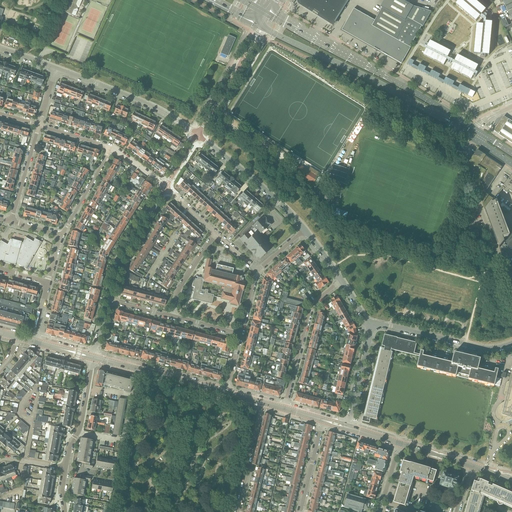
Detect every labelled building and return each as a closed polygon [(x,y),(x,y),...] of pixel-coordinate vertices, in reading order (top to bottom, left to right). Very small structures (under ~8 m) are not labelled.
[(67,0),(63,11),(71,15),(73,10),(77,8),(76,5),(77,0),(67,0)] [(301,0),(302,3),(301,5),(333,25),(348,0),(301,0)] [(423,27),(431,12),(413,6),(402,0),(384,0),(380,7),(382,8),(375,20),(354,9),(342,30),(402,64),(411,47),(411,46),(422,26),(423,27)] [(461,0),(459,0),(456,4),(476,21),(480,16),(461,0)] [(474,0),(464,0),(481,15),(486,10),(474,0)] [(511,0),(502,0),(508,11),(511,18),(511,17),(511,0)] [(486,21),(483,54),(489,55),(492,22),(486,21)] [(477,24),(474,54),(481,54),(483,25),(477,24)] [(430,41),(427,47),(448,57),(451,51),(430,41)] [(426,48),(423,54),(444,65),(447,59),(426,48)] [(458,55),(455,61),(475,71),(478,65),(458,55)] [(410,59),(407,65),(472,98),(475,92),(460,85),(458,88),(453,85),(455,82),(446,77),(444,81),(439,78),(440,75),(432,70),(430,73),(425,71),(426,67),(420,64),(418,67),(413,65),(414,61),(410,59)] [(454,63),(451,68),(471,79),(474,73),(454,63)] [(5,64),(2,72),(6,73),(4,78),(6,78),(11,66),(5,64)] [(7,79),(6,81),(8,82),(9,76),(10,77),(11,75),(14,76),(17,68),(11,66),(6,78),(7,79)] [(19,77),(18,79),(22,80),(20,86),(22,87),(23,84),(24,81),(25,79),(27,71),(21,69),(19,77)] [(27,71),(25,79),(30,81),(33,73),(27,71)] [(33,73),(30,81),(34,82),(33,84),(35,85),(36,83),(38,75),(33,73)] [(35,85),(34,89),(36,90),(38,86),(41,87),(42,85),(43,85),(44,82),(43,82),(45,78),(38,75),(36,83),(35,85)] [(58,90),(57,93),(62,95),(63,94),(66,86),(63,85),(64,84),(61,83),(61,84),(60,84),(59,86),(58,90)] [(66,86),(63,94),(69,96),(72,88),(66,86)] [(72,88),(69,96),(75,98),(77,90),(72,88)] [(75,98),(73,101),(76,102),(77,99),(81,100),(83,93),(83,92),(80,91),(77,90),(75,98)] [(89,95),(85,104),(91,106),(92,105),(91,104),(94,97),(92,96),(92,95),(90,94),(89,95)] [(31,103),(28,113),(30,114),(30,115),(33,115),(34,115),(35,111),(36,111),(36,108),(32,107),(34,99),(38,100),(39,97),(33,95),(33,96),(32,98),(31,103)] [(13,101),(10,109),(14,110),(14,109),(16,110),(20,98),(18,97),(17,100),(16,102),(13,101)] [(94,97),(91,104),(92,105),(97,107),(100,99),(94,97)] [(97,107),(96,109),(99,110),(100,108),(103,109),(106,101),(100,99),(97,107)] [(106,101),(103,109),(109,111),(112,104),(111,103),(109,102),(108,102),(106,101)] [(24,104),(22,112),(25,113),(28,113),(31,103),(28,102),(27,105),(24,104)] [(117,106),(114,113),(120,115),(123,107),(120,106),(119,107),(117,106)] [(123,107),(120,115),(126,118),(129,110),(126,109),(123,107)] [(63,115),(60,123),(66,125),(70,111),(71,108),(69,108),(68,111),(68,110),(66,116),(63,115)] [(51,112),(49,120),(55,121),(58,111),(56,110),(55,113),(51,112)] [(58,111),(55,121),(60,123),(63,115),(59,114),(60,112),(58,111)] [(70,111),(66,125),(72,126),(74,119),(71,118),(73,112),(70,111)] [(134,112),(130,120),(136,122),(139,115),(137,114),(137,113),(135,112),(134,113),(134,112)] [(414,117),(407,113),(404,118),(411,122),(414,117)] [(74,119),(72,126),(77,128),(80,120),(81,117),(81,116),(79,115),(78,120),(74,119)] [(139,115),(136,122),(139,124),(137,126),(140,128),(142,125),(145,118),(139,115)] [(97,125),(94,133),(100,135),(102,127),(99,126),(102,118),(99,117),(97,125)] [(511,122),(504,117),(494,131),(499,134),(499,135),(511,143),(511,122)] [(145,118),(142,125),(147,128),(151,120),(145,118)] [(85,122),(83,130),(89,132),(92,121),(92,120),(90,119),(89,120),(86,119),(85,122)] [(80,120),(77,128),(83,130),(85,122),(80,120)] [(147,128),(146,131),(153,134),(157,126),(155,125),(156,123),(156,122),(153,121),(151,120),(147,128)] [(92,121),(89,132),(94,133),(97,125),(93,124),(94,122),(92,121)] [(107,127),(104,134),(109,137),(113,129),(116,123),(114,121),(110,128),(107,127)] [(0,133),(3,134),(4,131),(7,132),(9,124),(6,123),(6,124),(3,123),(0,133)] [(113,129),(109,137),(114,139),(121,126),(119,125),(117,129),(116,130),(116,131),(113,129)] [(161,126),(155,135),(160,138),(162,136),(166,129),(164,128),(164,127),(162,125),(162,126),(161,126)] [(121,126),(114,139),(120,142),(123,135),(121,133),(120,133),(122,131),(121,131),(123,127),(121,126)] [(123,135),(120,142),(125,144),(129,137),(125,136),(128,129),(127,129),(126,128),(123,134),(123,135)] [(22,140),(20,147),(24,149),(25,146),(23,145),(24,143),(26,143),(27,137),(28,138),(29,133),(28,133),(29,130),(28,130),(29,130),(26,129),(25,129),(22,140)] [(166,129),(162,136),(167,139),(171,133),(166,129)] [(171,133),(167,139),(172,143),(176,136),(171,133)] [(44,138),(41,145),(45,146),(44,149),(46,150),(50,137),(48,136),(48,135),(45,135),(44,136),(44,135),(43,137),(44,138)] [(172,143),(171,144),(176,148),(182,139),(181,139),(181,138),(179,137),(179,138),(176,136),(172,143)] [(46,150),(45,152),(47,152),(50,144),(53,145),(55,138),(52,137),(50,137),(46,150)] [(60,140),(57,153),(59,153),(60,147),(64,148),(66,141),(63,140),(60,140)] [(131,141),(127,148),(132,151),(137,145),(136,145),(138,143),(136,141),(134,143),(131,141)] [(137,145),(132,151),(136,155),(141,148),(143,147),(145,144),(143,142),(140,146),(139,147),(137,145)] [(71,143),(67,156),(69,157),(71,151),(74,152),(76,145),(76,144),(73,143),(73,144),(71,143)] [(141,148),(136,155),(141,158),(146,152),(143,150),(143,149),(147,145),(145,144),(143,147),(141,148)] [(84,147),(80,159),(82,160),(83,156),(86,157),(89,148),(86,147),(84,147)] [(90,162),(88,169),(93,171),(94,168),(91,167),(93,163),(92,162),(94,157),(97,158),(99,151),(98,151),(98,150),(95,150),(94,150),(90,160),(90,162)] [(146,152),(141,158),(146,162),(151,156),(153,152),(154,151),(152,150),(149,154),(146,152)] [(486,194),(484,190),(487,189),(495,178),(502,167),(485,156),(486,156),(482,153),(482,154),(477,151),(474,155),(468,164),(485,209),(493,199),(485,194),(486,194)] [(10,154),(9,157),(13,158),(21,160),(22,157),(21,157),(22,155),(11,152),(10,154)] [(151,156),(146,162),(151,165),(155,159),(153,157),(155,153),(153,152),(151,156)] [(195,167),(196,168),(204,158),(202,156),(203,156),(201,154),(200,154),(196,158),(196,157),(194,159),(195,160),(198,163),(195,167)] [(38,155),(37,158),(38,158),(37,160),(53,164),(53,162),(45,160),(46,157),(39,155),(38,155)] [(204,158),(196,168),(198,169),(201,166),(204,168),(210,161),(207,159),(206,159),(204,158)] [(114,159),(111,164),(123,171),(124,169),(120,166),(121,163),(114,159)] [(155,159),(151,165),(155,169),(162,161),(159,159),(158,161),(155,159)] [(170,166),(162,161),(155,169),(163,175),(170,166)] [(206,172),(204,174),(206,176),(214,165),(212,164),(212,163),(210,161),(204,168),(207,170),(205,172),(206,172)] [(7,162),(6,164),(11,165),(10,168),(18,170),(19,167),(19,165),(8,162),(7,162)] [(111,164),(109,170),(116,174),(115,174),(118,175),(119,174),(120,175),(123,171),(111,164)] [(294,173),(313,185),(313,186),(315,188),(313,192),(327,205),(334,197),(320,184),(319,184),(315,182),(318,176),(309,170),(309,169),(307,168),(306,169),(299,164),(294,173)] [(35,165),(34,168),(35,168),(35,170),(48,173),(49,174),(50,172),(43,169),(43,167),(35,165)] [(206,176),(205,177),(207,178),(211,173),(214,176),(219,169),(218,169),(219,168),(216,166),(216,167),(214,165),(206,176)] [(76,168),(75,170),(82,174),(84,176),(84,175),(86,177),(89,172),(83,168),(81,171),(76,168)] [(33,171),(33,174),(33,175),(44,178),(44,177),(43,177),(44,174),(47,175),(48,173),(35,170),(34,171),(33,171)] [(75,170),(74,172),(76,173),(74,176),(83,181),(86,177),(84,175),(84,176),(82,174),(75,170)] [(109,170),(106,175),(113,179),(116,181),(117,178),(114,176),(115,174),(116,174),(109,170)] [(218,183),(213,189),(215,191),(222,182),(227,176),(225,174),(226,173),(223,172),(222,172),(217,178),(220,181),(218,183)] [(5,173),(4,175),(8,176),(7,179),(15,181),(16,178),(15,178),(16,176),(5,173)] [(132,178),(129,181),(131,183),(135,185),(137,184),(139,186),(142,188),(143,187),(149,192),(152,187),(152,186),(150,184),(150,185),(146,183),(147,182),(141,178),(138,181),(137,181),(135,179),(137,175),(134,173),(132,178)] [(180,177),(176,182),(177,183),(177,184),(179,186),(182,190),(188,184),(187,184),(186,182),(190,178),(193,175),(191,173),(189,174),(188,173),(186,174),(182,179),(180,177)] [(32,176),(31,178),(32,179),(31,181),(45,184),(45,182),(43,182),(44,179),(33,175),(33,176),(32,176)] [(106,175),(103,180),(110,184),(113,179),(106,175)] [(504,192),(507,194),(509,192),(511,194),(511,193),(511,175),(503,186),(506,189),(504,192)] [(68,176),(67,178),(68,178),(77,183),(76,184),(78,185),(81,186),(83,181),(74,176),(73,179),(68,176)] [(227,176),(222,182),(226,186),(233,179),(230,176),(229,177),(227,176)] [(68,178),(67,180),(70,182),(68,185),(78,191),(81,186),(78,185),(76,184),(77,183),(68,178)] [(188,184),(182,190),(186,193),(198,179),(196,178),(191,184),(189,182),(187,184),(188,184)] [(198,179),(186,193),(187,194),(188,192),(191,195),(198,187),(196,185),(200,181),(198,179)] [(226,186),(225,187),(227,189),(226,191),(228,193),(236,183),(234,182),(235,181),(233,179),(226,186)] [(30,182),(29,185),(37,187),(41,189),(41,186),(44,187),(45,184),(31,181),(31,182),(30,182)] [(103,181),(100,186),(108,191),(110,192),(113,187),(103,181)] [(0,182),(0,184),(5,186),(4,189),(12,191),(12,190),(13,188),(13,186),(2,182),(2,183),(0,182)] [(236,183),(228,193),(230,195),(232,192),(235,195),(236,193),(237,193),(239,192),(238,191),(241,187),(241,186),(239,184),(238,185),(236,183)] [(135,185),(135,186),(139,188),(137,191),(138,191),(139,193),(144,196),(145,196),(146,197),(149,192),(143,187),(142,188),(139,186),(137,184),(135,185)] [(29,185),(28,188),(29,188),(29,190),(42,194),(42,192),(36,190),(37,187),(29,185)] [(198,187),(191,195),(195,198),(206,186),(204,185),(200,189),(198,187)] [(100,186),(97,192),(109,198),(110,196),(106,194),(108,191),(100,186)] [(206,186),(195,198),(198,201),(203,196),(201,194),(207,187),(206,186)] [(64,188),(63,190),(71,194),(70,195),(72,196),(75,197),(77,192),(71,188),(69,191),(67,190),(64,188)] [(133,188),(131,190),(135,193),(136,193),(134,196),(141,200),(144,196),(139,193),(138,191),(137,191),(136,191),(133,188)] [(63,190),(62,192),(65,193),(63,197),(72,202),(75,197),(72,196),(70,195),(71,194),(63,190)] [(242,200),(239,204),(240,205),(243,202),(250,194),(248,193),(248,192),(246,190),(245,191),(245,190),(239,197),(242,200)] [(3,198),(0,209),(3,210),(6,210),(7,210),(7,208),(7,207),(11,193),(5,191),(3,198)] [(203,196),(198,201),(202,204),(213,192),(212,191),(211,191),(209,194),(205,198),(203,196)] [(97,192),(94,197),(102,201),(103,198),(107,200),(109,198),(97,192)] [(213,192),(202,204),(206,208),(207,206),(208,207),(210,205),(211,206),(212,204),(210,203),(208,201),(211,197),(215,194),(213,192)] [(250,194),(243,202),(247,206),(249,205),(255,198),(252,196),(251,196),(250,194)] [(122,195),(120,197),(125,200),(125,201),(130,204),(128,206),(135,211),(137,208),(138,205),(127,198),(126,198),(122,195)] [(128,196),(127,198),(138,205),(141,200),(134,196),(133,195),(131,198),(128,196)] [(63,197),(61,201),(65,204),(65,205),(67,206),(69,207),(72,202),(63,197)] [(94,197),(91,202),(103,209),(104,207),(103,206),(105,203),(102,201),(94,197)] [(494,197),(493,199),(485,209),(499,248),(505,241),(503,237),(508,235),(497,206),(496,204),(498,203),(497,201),(497,199),(494,197)] [(252,207),(248,211),(250,212),(252,210),(259,202),(257,201),(257,200),(255,198),(249,205),(252,207)] [(207,206),(206,208),(207,210),(211,213),(223,201),(221,199),(215,206),(212,204),(211,206),(210,205),(208,207),(207,206)] [(58,200),(57,202),(62,204),(60,208),(66,212),(69,207),(67,206),(65,205),(65,204),(61,201),(58,200)] [(223,201),(211,213),(215,216),(220,211),(217,209),(220,207),(224,202),(223,201)] [(91,202),(88,207),(96,211),(97,208),(101,210),(101,212),(105,214),(106,213),(108,214),(109,212),(106,210),(103,209),(91,202)] [(163,210),(161,214),(163,215),(166,210),(165,210),(166,209),(169,212),(174,206),(170,202),(163,210)] [(259,202),(252,210),(256,214),(263,206),(263,205),(261,203),(261,204),(259,202)] [(502,202),(500,206),(508,213),(511,209),(502,202)] [(26,208),(24,215),(24,216),(27,216),(29,217),(30,214),(30,215),(31,212),(30,212),(32,204),(30,203),(29,209),(26,208)] [(220,211),(215,216),(218,219),(230,207),(228,205),(224,210),(221,213),(220,212),(220,211)] [(37,211),(35,218),(35,219),(38,219),(40,219),(41,217),(42,215),(41,215),(43,207),(41,206),(39,211),(37,211)] [(51,220),(51,222),(53,223),(55,224),(56,224),(58,217),(59,217),(60,213),(57,213),(58,208),(55,206),(54,209),(52,218),(52,220),(51,220)] [(124,208),(123,210),(125,211),(132,215),(133,213),(134,214),(135,211),(128,206),(126,210),(124,208)] [(168,216),(166,218),(169,220),(178,210),(174,206),(169,212),(172,214),(171,215),(170,214),(169,216),(168,216)] [(87,207),(84,213),(96,219),(98,217),(93,214),(94,211),(87,207)] [(230,207),(218,219),(222,223),(227,217),(224,215),(231,208),(230,207)] [(47,214),(45,221),(46,221),(46,222),(48,222),(49,222),(51,222),(51,220),(52,220),(52,218),(54,209),(52,208),(51,211),(48,210),(47,214)] [(120,208),(119,210),(124,213),(122,216),(129,220),(132,215),(125,211),(123,210),(120,208)] [(169,220),(168,220),(170,222),(171,221),(174,217),(174,216),(177,219),(182,213),(178,210),(169,220)] [(227,217),(222,223),(225,225),(223,227),(224,228),(233,219),(232,219),(234,217),(238,213),(236,212),(229,219),(228,219),(227,217)] [(84,213),(81,218),(88,222),(90,219),(95,222),(96,219),(84,213)] [(175,225),(174,226),(176,228),(181,222),(183,221),(185,220),(187,218),(186,217),(182,213),(177,219),(180,222),(179,222),(178,221),(175,225)] [(122,216),(119,221),(126,225),(129,220),(122,216)] [(161,216),(158,220),(165,224),(166,222),(174,226),(175,225),(170,222),(168,220),(161,216)] [(81,218),(78,223),(86,227),(88,222),(81,218)] [(182,224),(177,229),(179,231),(182,227),(184,229),(186,227),(191,222),(187,218),(185,220),(183,221),(181,222),(182,224)] [(233,219),(224,228),(228,231),(233,225),(231,224),(233,221),(234,220),(233,219)] [(243,236),(240,239),(244,243),(243,244),(246,247),(246,246),(248,248),(248,249),(248,248),(251,251),(250,252),(251,252),(254,255),(253,255),(254,255),(257,258),(258,257),(260,259),(270,251),(268,248),(269,247),(267,244),(267,243),(266,244),(264,241),(264,240),(263,240),(261,237),(262,237),(261,237),(259,235),(271,225),(266,219),(263,221),(261,219),(250,228),(250,227),(242,234),(242,235),(243,236)] [(158,220),(156,224),(166,230),(167,229),(166,228),(163,226),(165,224),(158,220)] [(115,227),(115,228),(121,232),(122,231),(123,230),(125,228),(124,228),(126,225),(119,221),(115,227)] [(233,225),(228,231),(232,235),(234,236),(242,228),(247,222),(245,221),(244,222),(241,225),(240,226),(238,224),(237,225),(235,223),(233,225)] [(187,231),(183,235),(185,237),(195,225),(191,222),(186,227),(188,229),(187,231)] [(78,223),(75,228),(83,232),(86,227),(78,223)] [(157,226),(155,230),(161,233),(162,231),(165,233),(166,230),(156,224),(155,225),(157,226)] [(195,225),(185,237),(187,238),(191,233),(190,232),(191,232),(194,235),(199,229),(195,225)] [(109,230),(108,233),(111,235),(117,239),(119,236),(119,237),(121,234),(120,234),(121,233),(121,232),(115,228),(114,229),(113,229),(112,229),(111,231),(110,231),(109,230)] [(196,237),(192,241),(199,245),(200,242),(199,241),(202,238),(200,236),(203,233),(199,229),(194,235),(196,237)] [(459,230),(457,237),(477,242),(480,231),(471,229),(471,232),(459,230)] [(155,230),(152,234),(162,240),(163,238),(159,236),(161,233),(155,230)] [(73,231),(71,236),(80,238),(80,239),(87,241),(88,238),(82,237),(83,234),(73,231)] [(511,232),(503,244),(511,250),(511,248),(511,232)] [(152,234),(150,238),(156,242),(157,240),(161,242),(162,240),(152,234)] [(180,234),(179,237),(181,238),(183,239),(187,242),(186,244),(194,249),(197,245),(187,238),(185,237),(183,235),(180,234)] [(111,235),(108,240),(114,244),(117,239),(111,235)] [(71,236),(70,241),(78,243),(78,244),(83,245),(83,242),(79,241),(80,239),(80,238),(71,236)] [(0,261),(1,260),(3,262),(15,265),(16,263),(19,265),(26,269),(33,257),(33,256),(33,255),(34,255),(41,243),(35,239),(33,242),(26,237),(22,243),(21,243),(22,242),(12,239),(12,240),(10,239),(7,245),(1,241),(0,242),(0,261)] [(150,238),(147,242),(150,244),(149,245),(150,246),(149,247),(151,249),(153,246),(160,251),(161,249),(154,244),(156,242),(150,238)] [(103,241),(102,243),(105,244),(111,248),(114,244),(108,240),(106,242),(103,241)] [(70,241),(69,246),(81,250),(82,247),(78,246),(78,244),(78,243),(70,241)] [(145,245),(143,249),(149,253),(150,251),(157,255),(159,253),(151,249),(149,247),(150,246),(149,245),(150,244),(147,242),(145,245)] [(102,243),(101,245),(104,246),(102,249),(108,253),(111,248),(105,244),(102,243)] [(182,244),(181,246),(191,253),(194,249),(186,244),(184,246),(182,244)] [(300,245),(295,249),(296,250),(296,249),(301,255),(305,251),(305,250),(301,245),(300,246),(300,245)] [(181,246),(180,248),(182,250),(180,252),(187,256),(189,253),(190,254),(191,253),(181,246)] [(71,249),(69,254),(82,257),(86,258),(87,256),(78,253),(79,251),(71,249)] [(89,254),(98,256),(106,258),(107,256),(107,257),(108,254),(108,253),(102,249),(101,249),(99,253),(95,252),(95,253),(90,252),(89,254)] [(143,249),(140,253),(150,259),(151,257),(147,255),(149,253),(143,249)] [(293,252),(291,253),(301,264),(302,263),(300,260),(298,258),(301,255),(296,249),(296,250),(295,250),(293,251),(293,252)] [(175,252),(174,254),(184,260),(187,256),(180,252),(179,255),(175,252)] [(140,253),(137,258),(144,261),(145,259),(149,261),(150,259),(140,253)] [(287,257),(292,263),(295,261),(299,266),(301,264),(291,253),(289,255),(288,255),(287,256),(287,257)] [(174,254),(173,256),(177,258),(175,261),(178,262),(177,264),(178,264),(177,265),(179,267),(181,265),(184,260),(174,254)] [(68,258),(67,263),(82,267),(83,265),(75,263),(76,261),(68,258)] [(134,260),(133,261),(143,267),(144,265),(142,264),(144,261),(137,258),(135,261),(134,260)] [(283,260),(281,262),(290,272),(291,271),(288,267),(291,264),(286,258),(285,259),(284,259),(283,260)] [(306,266),(299,271),(301,273),(303,271),(314,263),(312,261),(313,260),(311,258),(311,259),(310,258),(304,263),(306,266)] [(192,299),(211,304),(214,295),(207,293),(208,290),(205,289),(205,290),(201,290),(203,281),(225,286),(224,291),(223,290),(221,299),(230,301),(229,303),(239,305),(242,291),(244,291),(245,286),(244,286),(245,283),(242,282),(243,278),(241,278),(242,277),(234,275),(232,275),(233,268),(217,264),(215,271),(213,271),(214,269),(209,268),(211,260),(207,259),(204,273),(205,273),(204,279),(197,277),(197,279),(194,278),(192,287),(194,287),(192,299)] [(94,262),(93,264),(96,265),(95,268),(103,270),(104,264),(94,261),(94,262)] [(133,261),(130,265),(137,269),(139,267),(142,269),(143,267),(133,261)] [(168,263),(167,265),(177,271),(179,267),(177,265),(178,264),(177,264),(178,262),(175,261),(173,263),(172,266),(168,263)] [(277,266),(282,272),(284,269),(288,273),(290,272),(281,262),(279,264),(278,264),(277,265),(277,266)] [(314,263),(303,271),(305,272),(309,270),(311,273),(318,268),(316,265),(314,263)] [(130,265),(128,269),(141,278),(142,276),(138,273),(136,271),(137,269),(130,265)] [(167,265),(166,267),(170,269),(168,272),(174,276),(177,271),(167,265)] [(274,268),(272,270),(279,278),(280,280),(282,278),(279,274),(282,272),(277,266),(276,266),(275,266),(274,267),(274,268)] [(313,276),(309,278),(310,280),(321,273),(319,270),(320,270),(318,268),(311,273),(313,276)] [(65,270),(64,275),(76,278),(80,280),(81,279),(79,277),(72,275),(73,272),(73,270),(69,269),(69,271),(65,270)] [(267,275),(265,278),(270,279),(271,278),(272,280),(275,277),(277,279),(278,280),(279,278),(272,270),(270,272),(269,272),(268,273),(267,274),(267,275)] [(164,272),(163,274),(173,281),(174,280),(172,279),(174,276),(168,272),(166,274),(164,272)] [(321,273),(310,280),(312,282),(315,279),(318,282),(325,277),(323,275),(321,273)] [(162,276),(161,276),(163,277),(165,279),(164,281),(170,285),(173,281),(163,274),(162,276)] [(317,286),(315,288),(317,290),(320,289),(327,284),(326,284),(328,282),(328,281),(325,277),(318,282),(315,284),(317,286)] [(8,280),(5,293),(7,293),(9,289),(11,290),(13,282),(13,281),(12,281),(10,280),(10,281),(8,280)] [(62,280),(61,285),(76,289),(77,287),(70,285),(70,282),(62,280)] [(159,281),(157,283),(167,289),(170,285),(164,281),(162,283),(159,281)] [(18,283),(14,300),(18,302),(19,299),(17,299),(17,296),(18,292),(21,292),(23,284),(18,283)] [(301,288),(294,293),(305,301),(309,299),(304,292),(307,291),(302,284),(299,286),(301,288)] [(25,298),(24,300),(26,301),(27,299),(27,297),(30,298),(31,295),(33,287),(28,286),(25,298)] [(128,289),(127,296),(132,297),(135,286),(132,286),(131,290),(128,289)] [(139,292),(137,298),(142,300),(143,297),(144,297),(144,295),(145,296),(146,293),(144,293),(145,289),(143,288),(141,292),(139,292)] [(151,295),(149,302),(154,303),(158,289),(156,288),(155,293),(154,296),(151,295)] [(80,292),(88,294),(98,297),(99,294),(100,292),(99,292),(99,291),(91,289),(90,292),(80,290),(80,292)] [(143,297),(142,300),(144,300),(149,302),(151,295),(148,294),(149,290),(147,290),(146,293),(145,296),(144,295),(144,297),(143,297)] [(260,294),(259,296),(272,300),(272,299),(273,297),(267,296),(268,292),(261,290),(261,291),(260,291),(260,293),(260,294)] [(57,291),(56,296),(68,299),(69,297),(64,296),(65,293),(57,291)] [(161,297),(159,304),(165,306),(168,292),(166,291),(164,297),(166,297),(165,298),(161,297)] [(289,300),(289,304),(296,306),(297,303),(304,305),(305,301),(294,293),(291,301),(289,300)] [(86,300),(96,303),(96,302),(97,302),(98,300),(97,300),(98,297),(88,294),(86,300)] [(324,304),(323,305),(327,310),(334,306),(341,302),(338,297),(336,297),(332,299),(332,300),(331,301),(332,303),(328,305),(327,303),(326,303),(324,304)] [(0,321),(21,327),(22,327),(22,328),(25,329),(25,328),(26,328),(27,328),(28,325),(29,325),(29,324),(29,323),(33,307),(25,305),(25,306),(23,305),(21,304),(3,300),(0,298),(0,321)] [(86,300),(85,306),(87,306),(95,308),(96,305),(96,303),(86,300)] [(54,301),(53,306),(67,309),(68,307),(62,305),(62,303),(54,301)] [(257,305),(256,308),(267,310),(267,308),(264,308),(265,304),(258,302),(258,303),(257,303),(257,304),(257,305)] [(335,310),(328,313),(330,315),(332,314),(343,307),(342,305),(343,305),(341,302),(334,306),(336,309),(335,310)] [(290,305),(289,307),(291,308),(290,312),(292,312),(302,315),(303,312),(303,311),(303,309),(290,305)] [(317,315),(316,319),(324,321),(325,317),(325,316),(325,315),(324,315),(324,314),(322,313),(322,311),(325,309),(323,307),(319,311),(318,316),(317,315)] [(343,307),(332,314),(333,316),(337,313),(338,313),(340,316),(347,312),(345,310),(343,307)] [(255,311),(255,312),(255,313),(255,314),(262,315),(264,316),(265,313),(266,312),(269,313),(269,311),(267,310),(256,308),(256,311),(255,311)] [(82,311),(81,314),(84,315),(84,318),(91,320),(92,320),(93,317),(92,317),(93,314),(85,312),(82,311)] [(115,317),(114,319),(114,320),(114,321),(120,322),(120,321),(122,312),(122,313),(122,312),(117,311),(116,311),(115,314),(114,317),(115,317)] [(288,315),(287,317),(300,320),(301,318),(302,315),(292,312),(291,315),(288,315)] [(342,320),(334,324),(336,326),(340,323),(349,318),(348,315),(347,312),(340,316),(342,320)] [(56,315),(56,319),(55,321),(51,335),(55,336),(57,336),(62,318),(58,317),(59,316),(56,315)] [(63,315),(62,318),(57,336),(63,338),(65,328),(68,316),(63,315)] [(128,315),(124,330),(126,331),(128,323),(132,324),(134,316),(133,316),(133,315),(131,315),(128,315)] [(287,317),(287,319),(292,320),(291,324),(299,326),(300,323),(299,323),(300,320),(287,317)] [(135,332),(135,333),(137,334),(139,329),(140,326),(143,327),(145,319),(144,318),(143,318),(142,318),(140,318),(136,332),(135,332)] [(349,318),(340,323),(341,326),(344,324),(346,326),(353,322),(351,320),(349,318)] [(51,335),(55,321),(49,319),(46,333),(48,333),(47,334),(51,335)] [(145,319),(143,327),(149,329),(151,321),(148,320),(148,319),(147,319),(146,319),(145,319)] [(316,322),(315,324),(328,328),(331,329),(332,329),(332,327),(323,324),(324,321),(316,319),(316,322)] [(76,333),(74,341),(76,341),(75,342),(76,342),(77,343),(78,343),(79,343),(81,334),(82,335),(83,328),(85,322),(79,320),(77,330),(76,333)] [(153,321),(150,331),(153,332),(153,330),(157,331),(159,323),(158,323),(158,322),(156,322),(153,321)] [(353,322),(346,326),(349,332),(351,331),(351,332),(356,329),(355,328),(356,328),(353,322)] [(170,326),(168,336),(170,337),(170,336),(174,337),(174,335),(176,327),(175,327),(174,326),(173,327),(170,326)] [(251,330),(250,333),(263,336),(263,334),(258,332),(259,329),(251,327),(251,328),(250,329),(251,330)] [(284,328),(284,331),(289,332),(288,335),(296,338),(297,335),(296,335),(297,332),(284,328)] [(182,329),(178,342),(179,342),(180,343),(182,337),(186,338),(188,331),(187,330),(185,329),(185,330),(182,329)] [(350,334),(348,339),(356,341),(357,338),(357,335),(356,329),(351,332),(352,334),(350,334)] [(188,331),(186,338),(192,340),(194,332),(191,331),(190,331),(189,330),(188,331)] [(313,333),(312,336),(320,338),(322,338),(322,336),(320,336),(321,332),(313,330),(313,333)] [(192,343),(191,348),(193,349),(195,341),(199,342),(202,334),(200,334),(201,333),(198,333),(195,333),(192,343)] [(81,334),(79,343),(80,343),(80,344),(82,344),(83,344),(83,343),(85,344),(88,334),(85,334),(85,335),(84,335),(82,335),(81,334)] [(106,348),(105,349),(105,350),(106,350),(106,351),(108,351),(111,351),(113,344),(115,334),(113,334),(113,336),(112,336),(111,340),(111,342),(111,343),(107,342),(106,348)] [(113,344),(111,351),(113,352),(114,353),(115,353),(116,353),(119,345),(118,345),(119,345),(119,342),(117,342),(117,341),(116,341),(118,335),(115,334),(113,344)] [(282,338),(281,340),(294,343),(295,341),(296,338),(288,335),(285,335),(284,338),(282,338)] [(385,335),(383,340),(382,346),(385,346),(384,350),(381,349),(365,417),(363,416),(362,421),(369,423),(371,418),(376,420),(392,352),(391,351),(392,348),(414,353),(417,343),(397,338),(385,335)] [(119,345),(116,353),(117,353),(118,354),(119,354),(122,354),(126,339),(124,339),(123,340),(122,346),(119,345)] [(126,339),(122,354),(125,355),(125,356),(126,356),(127,356),(128,356),(130,348),(131,345),(127,344),(128,340),(126,339)] [(215,351),(214,354),(217,355),(219,347),(222,348),(225,340),(222,339),(221,340),(218,339),(216,347),(215,351)] [(222,348),(221,351),(224,352),(224,354),(228,355),(229,350),(227,350),(228,348),(229,346),(228,346),(230,341),(225,339),(225,340),(222,348)] [(248,342),(247,344),(260,348),(260,346),(255,344),(256,340),(248,339),(248,340),(247,341),(248,342)] [(346,339),(344,344),(345,345),(347,345),(354,347),(355,347),(355,344),(356,345),(356,341),(348,339),(348,340),(346,339)] [(281,341),(280,343),(286,345),(284,348),(293,351),(293,348),(293,347),(294,345),(281,341)] [(310,345),(309,348),(317,350),(318,344),(310,342),(309,345),(310,345)] [(246,347),(245,349),(246,349),(246,350),(253,352),(256,353),(257,350),(258,350),(259,350),(260,348),(247,344),(246,347)] [(26,352),(24,353),(34,362),(38,357),(29,349),(26,352)] [(245,353),(244,356),(257,359),(259,360),(259,357),(258,357),(252,356),(253,352),(246,350),(245,351),(244,353),(245,353)] [(340,350),(340,352),(345,353),(344,357),(352,359),(353,356),(352,356),(353,353),(340,350)] [(505,396),(506,396),(507,396),(506,401),(499,405),(498,406),(498,407),(497,407),(496,408),(496,409),(496,410),(495,411),(495,412),(495,413),(495,414),(495,415),(495,416),(495,417),(496,417),(496,418),(496,419),(497,419),(498,420),(499,421),(500,421),(501,422),(502,422),(503,422),(504,423),(505,423),(509,421),(510,424),(511,423),(511,374),(503,373),(502,374),(498,373),(499,369),(495,369),(494,373),(478,369),(481,358),(455,352),(452,361),(452,362),(423,355),(424,351),(421,350),(417,367),(468,379),(495,385),(497,376),(505,378),(506,376),(510,378),(509,381),(508,381),(507,381),(506,382),(506,383),(506,384),(504,392),(503,393),(503,394),(504,394),(504,395),(504,396),(505,396)] [(160,355),(158,363),(159,363),(160,364),(161,363),(164,364),(166,354),(167,353),(161,352),(160,355)] [(23,356),(21,358),(30,366),(34,362),(24,353),(22,355),(23,356)] [(278,353),(278,355),(280,355),(278,360),(281,360),(289,362),(290,359),(290,356),(278,353)] [(306,358),(306,360),(318,364),(319,362),(314,360),(315,357),(307,354),(306,357),(306,358)] [(243,359),(242,360),(243,361),(243,362),(253,364),(254,361),(256,362),(257,359),(244,356),(243,359)] [(45,365),(44,368),(47,369),(49,370),(52,359),(46,357),(44,365),(45,365)] [(21,358),(17,363),(26,370),(26,371),(28,372),(29,371),(32,368),(30,367),(30,366),(21,358)] [(52,359),(49,370),(52,371),(52,367),(56,368),(58,360),(52,359)] [(182,361),(180,369),(181,369),(181,370),(183,370),(184,370),(186,370),(189,359),(187,359),(186,362),(182,361)] [(189,364),(187,372),(188,372),(188,373),(190,373),(193,373),(196,360),(194,359),(193,362),(194,362),(193,365),(189,364)] [(58,360),(56,368),(59,369),(58,373),(61,373),(64,361),(62,360),(62,361),(58,360)] [(64,361),(61,373),(63,374),(64,370),(68,371),(70,363),(66,362),(64,361)] [(242,365),(241,368),(248,370),(254,371),(255,365),(253,364),(243,362),(242,362),(241,365),(242,365)] [(17,363),(14,367),(23,374),(26,371),(26,370),(17,363)] [(335,368),(338,369),(349,372),(348,372),(349,372),(351,366),(340,363),(340,367),(336,366),(335,368)] [(200,367),(198,375),(199,375),(199,376),(201,376),(202,376),(204,376),(207,365),(201,364),(200,367)] [(75,365),(72,376),(75,377),(76,374),(79,375),(82,367),(75,365)] [(277,365),(275,371),(278,371),(279,372),(286,374),(287,371),(287,370),(287,368),(277,365)] [(212,370),(210,378),(211,379),(212,379),(213,379),(215,379),(218,368),(219,366),(216,366),(215,368),(213,367),(212,370)] [(14,367),(10,371),(19,378),(23,374),(14,367)] [(238,381),(236,385),(237,385),(238,386),(239,386),(240,386),(242,387),(247,370),(241,369),(240,373),(243,374),(242,379),(238,378),(238,379),(237,380),(238,381)] [(338,369),(337,371),(340,372),(339,375),(339,376),(348,378),(348,375),(348,374),(348,372),(349,372),(338,369)] [(98,371),(95,387),(101,388),(102,386),(105,372),(100,370),(100,371),(99,371),(98,371)] [(242,387),(242,388),(243,388),(245,388),(245,387),(246,388),(248,389),(248,388),(250,381),(251,376),(249,375),(249,373),(248,373),(249,371),(247,370),(242,387)] [(10,371),(7,375),(16,382),(19,378),(10,371)] [(128,378),(107,372),(104,384),(124,389),(123,391),(130,393),(132,386),(131,386),(133,378),(130,377),(130,378),(128,378)] [(4,377),(2,378),(12,387),(16,382),(7,375),(5,377),(4,377)] [(265,377),(261,391),(262,392),(264,393),(268,394),(271,381),(270,381),(271,377),(265,375),(265,377)] [(337,375),(336,381),(346,383),(346,381),(347,381),(348,378),(339,376),(339,375),(337,375)] [(254,390),(254,391),(256,392),(256,391),(257,391),(260,391),(261,391),(265,377),(261,376),(260,378),(257,377),(256,382),(254,390)] [(300,381),(300,383),(310,386),(312,380),(309,380),(301,377),(300,381)] [(2,381),(0,382),(0,384),(8,391),(12,387),(2,378),(1,380),(2,381)] [(277,383),(274,395),(276,396),(277,396),(278,397),(279,396),(279,397),(281,392),(282,393),(285,381),(278,379),(277,382),(277,383)] [(271,381),(268,394),(271,395),(271,394),(274,395),(277,383),(277,382),(271,381)] [(335,381),(333,386),(345,389),(346,386),(345,386),(346,383),(336,381),(335,381)] [(332,392),(343,395),(343,392),(344,392),(345,389),(333,386),(332,392)] [(296,396),(295,401),(296,401),(296,402),(297,402),(298,402),(301,402),(303,395),(303,393),(301,392),(301,394),(297,393),(297,394),(296,394),(296,396)] [(322,400),(320,408),(321,408),(323,409),(323,408),(326,409),(329,397),(327,396),(326,401),(322,400)] [(334,403),(332,411),(333,411),(333,412),(334,412),(335,412),(339,413),(339,410),(340,410),(341,405),(341,403),(337,401),(336,404),(334,403)] [(108,409),(108,412),(104,411),(104,416),(111,418),(113,410),(108,409)] [(265,414),(264,418),(275,421),(276,419),(273,419),(273,417),(271,417),(271,415),(265,413),(265,414)] [(36,415),(35,421),(42,423),(48,424),(49,417),(42,416),(42,418),(39,417),(39,415),(36,414),(36,415)] [(89,420),(88,423),(96,424),(104,425),(104,423),(96,421),(97,418),(90,416),(90,417),(89,417),(89,420)] [(59,422),(59,425),(62,426),(68,427),(70,428),(72,421),(60,419),(59,422)] [(41,431),(42,423),(35,421),(34,428),(37,428),(36,431),(39,432),(39,430),(41,431)] [(26,433),(28,430),(29,427),(25,424),(21,429),(19,431),(22,434),(24,431),(26,433)] [(262,424),(261,429),(273,432),(273,429),(270,429),(271,428),(268,427),(269,425),(262,424)] [(48,425),(47,432),(50,432),(62,434),(63,432),(62,432),(62,428),(51,426),(48,425)] [(296,427),(295,429),(298,430),(302,430),(303,431),(302,433),(311,435),(312,431),(296,427)] [(0,442),(2,444),(10,434),(6,430),(4,433),(0,437),(0,442)] [(10,434),(2,444),(6,447),(6,446),(14,437),(16,435),(12,431),(10,434)] [(328,432),(327,436),(330,437),(330,439),(334,440),(335,436),(345,438),(345,436),(328,432)] [(260,434),(259,439),(270,442),(271,440),(268,439),(268,438),(266,437),(266,435),(260,434)] [(293,435),(293,437),(297,438),(301,439),(300,442),(308,444),(309,439),(293,435)] [(327,436),(325,442),(334,444),(338,445),(340,445),(343,446),(343,444),(340,443),(333,441),(334,440),(330,439),(330,437),(327,436)] [(14,437),(6,446),(10,449),(18,441),(16,439),(14,438),(14,437)] [(81,438),(79,446),(91,448),(92,440),(81,438)] [(18,441),(10,449),(14,453),(18,449),(21,451),(24,446),(18,441)] [(369,450),(376,452),(378,448),(375,447),(373,446),(373,447),(358,442),(356,449),(360,450),(360,452),(364,453),(368,454),(369,450)] [(91,448),(79,446),(78,454),(90,456),(91,448)] [(324,446),(323,452),(336,455),(337,455),(340,456),(341,454),(338,453),(331,452),(331,451),(331,450),(327,449),(328,447),(324,446)] [(368,454),(387,460),(389,452),(378,448),(376,452),(369,450),(368,454)] [(323,452),(322,456),(325,457),(325,459),(329,460),(330,456),(337,458),(337,457),(337,455),(336,455),(323,452)] [(46,454),(45,460),(56,462),(57,459),(58,459),(58,456),(46,454)] [(88,464),(90,456),(78,454),(77,462),(85,463),(84,467),(92,468),(93,464),(88,464)] [(255,454),(253,459),(265,462),(266,460),(263,459),(263,458),(261,458),(261,456),(255,454)] [(322,456),(321,462),(333,465),(335,466),(338,466),(338,464),(335,463),(336,463),(329,462),(329,460),(325,459),(325,457),(322,456)] [(287,461),(286,463),(295,465),(294,467),(302,469),(303,465),(287,461)] [(367,461),(367,464),(375,466),(374,469),(383,472),(385,467),(367,461)] [(394,499),(393,502),(397,503),(405,506),(413,479),(410,478),(411,475),(433,482),(437,471),(433,469),(430,469),(426,467),(427,467),(424,467),(420,466),(420,465),(417,465),(413,464),(413,463),(411,463),(406,462),(406,463),(403,462),(400,472),(403,473),(402,476),(401,475),(394,499)] [(352,463),(348,479),(352,480),(355,470),(355,469),(360,471),(361,465),(352,463)] [(12,465),(7,466),(11,477),(16,476),(12,465)] [(2,468),(6,479),(11,477),(7,466),(2,468)] [(331,475),(333,476),(335,476),(343,478),(344,473),(332,470),(332,471),(327,470),(323,469),(323,467),(320,466),(318,472),(331,475)] [(258,467),(257,472),(269,475),(269,473),(266,472),(267,471),(265,471),(265,469),(258,467)] [(43,468),(42,474),(55,477),(55,475),(54,474),(55,470),(43,468)] [(285,470),(284,472),(292,474),(293,474),(292,476),(300,478),(301,474),(285,470)] [(318,472),(317,476),(321,477),(320,479),(324,480),(325,476),(332,478),(335,478),(335,476),(333,476),(331,475),(318,472)] [(374,472),(372,478),(380,480),(382,474),(374,472)] [(453,493),(454,490),(455,490),(456,485),(457,485),(458,482),(457,482),(458,477),(444,473),(442,477),(440,486),(439,489),(446,491),(453,493)] [(72,486),(84,488),(85,480),(90,481),(91,477),(83,476),(82,480),(74,478),(72,486)] [(317,476),(315,482),(323,484),(330,486),(335,487),(336,485),(324,482),(324,480),(320,479),(321,477),(317,476)] [(256,477),(255,482),(266,485),(267,483),(265,483),(266,480),(263,479),(256,477)] [(283,478),(282,480),(286,481),(290,482),(291,482),(290,485),(291,485),(298,487),(299,482),(283,478)] [(372,478),(370,484),(378,486),(380,480),(372,478)] [(511,492),(479,478),(477,482),(474,481),(465,511),(478,511),(483,497),(481,497),(483,492),(484,493),(484,494),(511,506),(511,492)] [(315,482),(314,488),(324,490),(325,490),(328,491),(329,489),(326,489),(326,488),(322,488),(323,484),(315,482)] [(366,483),(365,486),(369,487),(368,491),(376,493),(378,487),(366,483)] [(82,496),(84,488),(72,486),(71,494),(82,496)] [(253,487),(252,493),(264,496),(264,493),(261,493),(262,492),(260,491),(260,489),(253,487)] [(283,488),(283,490),(286,491),(289,492),(289,495),(296,497),(296,494),(297,491),(283,488)] [(365,490),(363,496),(374,499),(376,493),(368,491),(365,490)] [(39,491),(38,497),(51,499),(51,497),(50,497),(51,493),(39,491)] [(313,494),(311,499),(321,502),(322,502),(325,503),(326,501),(323,500),(320,499),(319,499),(320,496),(313,494)] [(345,503),(346,503),(345,507),(359,511),(358,511),(361,511),(362,509),(363,509),(369,510),(371,502),(365,500),(366,499),(347,494),(345,503)] [(38,497),(37,503),(49,505),(49,501),(50,501),(51,499),(38,497)] [(281,498),(280,500),(283,501),(287,502),(286,505),(293,507),(295,502),(281,498)] [(76,499),(75,503),(76,503),(75,505),(88,507),(88,505),(86,505),(87,500),(84,499),(83,500),(76,499),(76,500),(76,499)]
